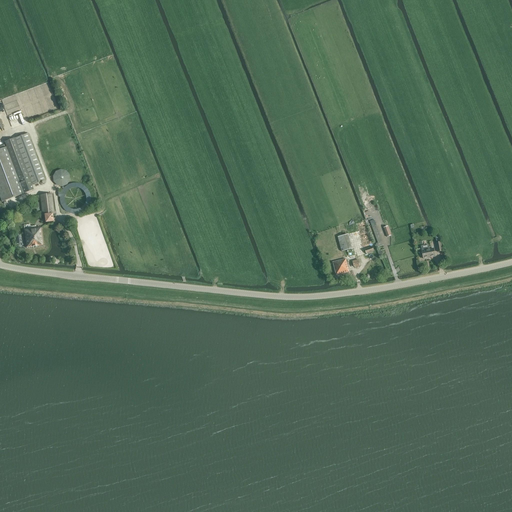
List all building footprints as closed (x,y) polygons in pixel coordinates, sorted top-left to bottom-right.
[(7,147),(0,149),(0,197),(2,202),(24,194),(34,190),(32,185),(45,180),(32,144),(28,133),(14,139),(5,142),(6,144),(7,147)] [(69,175),(66,171),(61,170),(56,172),(53,176),(53,182),(57,186),(62,187),(67,185),(70,180),(69,175)] [(53,222),(52,214),(53,214),(51,194),(41,195),(43,215),(44,215),(45,223),(53,222)] [(379,247),(383,245),(376,225),(372,227),(379,247)] [(26,248),(35,247),(43,246),(41,228),(24,230),(26,248)] [(342,252),(352,249),(348,235),(338,237),(342,252)] [(421,249),(423,259),(435,257),(434,249),(430,249),(429,247),(421,249)] [(345,256),(346,259),(346,261),(356,259),(354,251),(348,253),(348,255),(345,256)] [(346,261),(346,259),(333,262),(336,275),(349,272),(346,261)]
